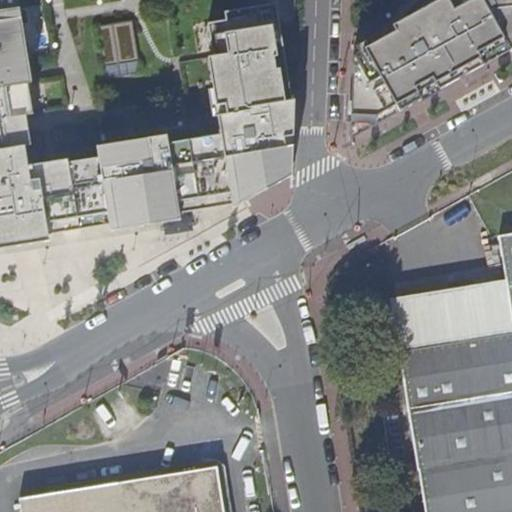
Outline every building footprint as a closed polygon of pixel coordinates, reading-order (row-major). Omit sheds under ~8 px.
[(0,0),(0,242),(232,203),(295,168),(298,95),(292,96),(275,0),(257,0),(243,2),(225,4),(231,50),(208,54),(209,59),(212,80),(220,133),(170,142),(168,126),(94,137),(97,155),(24,166),(21,144),(37,142),(33,115),(28,81),(26,63),(16,0),(0,0)] [(480,4),(478,0),(464,0),(449,10),(443,1),(389,31),(392,37),(361,55),(393,111),(414,99),(411,94),(429,84),(433,90),(477,65),(475,59),(502,44),(480,4)] [(511,0),(486,0),(480,4),(502,44),(511,37),(511,0)] [(144,74),(134,20),(96,27),(104,81),(144,74)] [(511,37),(502,44),(511,61),(511,37)] [(405,377),(511,360),(511,232),(497,235),(500,252),(450,260),(454,286),(462,335),(400,345),(405,377)] [(392,297),(400,345),(462,335),(454,286),(419,292),(392,297)] [(511,511),(511,360),(405,377),(425,511),(511,511)] [(30,485),(30,493),(215,463),(222,511),(230,511),(221,454),(30,485)] [(222,511),(215,463),(30,493),(15,495),(18,511),(222,511)]
